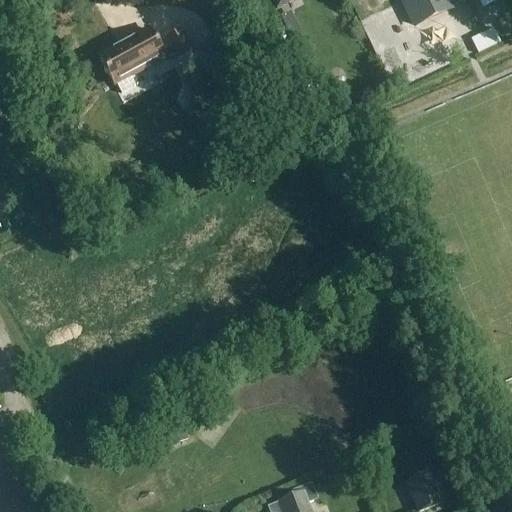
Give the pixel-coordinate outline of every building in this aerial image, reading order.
[(399,0),(413,29),(453,10),(448,0),(399,0)] [(290,40),(298,36),(300,35),(290,13),(286,15),(280,18),(290,40)] [(149,32),(98,59),(95,61),(112,92),(116,90),(120,97),(135,89),(131,82),(173,60),(175,63),(192,54),(181,32),(166,41),(167,43),(158,48),(149,32)] [(227,72),(214,42),(201,48),(214,78),(227,72)] [(299,57),(306,54),(309,53),(306,46),(303,48),(296,51),(299,57)] [(0,107),(11,101),(0,81),(0,107)] [(187,443),(179,421),(162,427),(170,449),(187,443)] [(406,484),(416,511),(419,511),(442,503),(430,474),(406,484)] [(309,511),(307,505),(316,501),(310,486),(289,494),(292,500),(269,509),(269,511),(309,511)]
